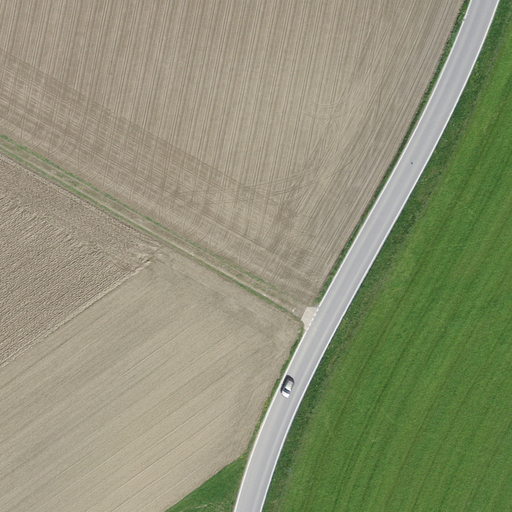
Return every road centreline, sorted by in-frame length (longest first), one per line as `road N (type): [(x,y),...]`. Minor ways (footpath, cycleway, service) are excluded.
road 1 (tertiary): [(252,511),(263,465),(324,325),(450,83),(484,0)]
road 2 (track): [(324,325),(0,144)]
